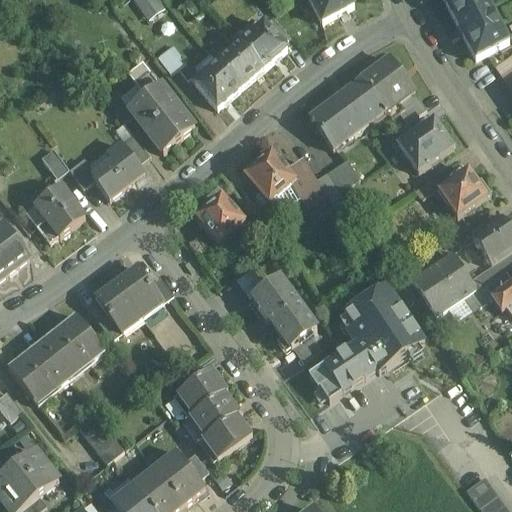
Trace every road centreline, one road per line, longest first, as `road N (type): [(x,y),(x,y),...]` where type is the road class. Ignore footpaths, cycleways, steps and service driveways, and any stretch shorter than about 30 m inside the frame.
road 1 (residential): [(142,224),(311,457),(237,511)]
road 2 (residential): [(399,8),(142,224)]
road 3 (residential): [(510,178),(399,8)]
road 4 (residential): [(142,224),(0,326)]
